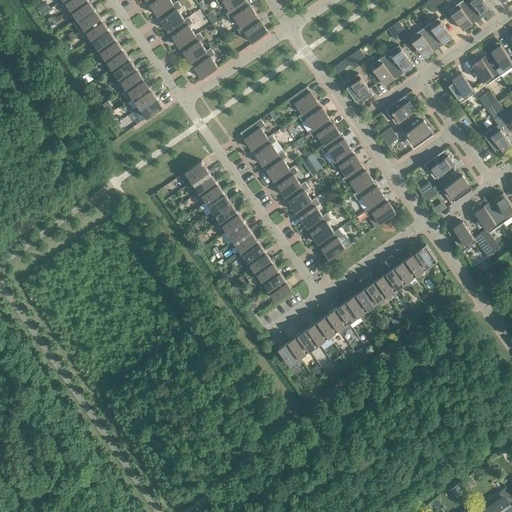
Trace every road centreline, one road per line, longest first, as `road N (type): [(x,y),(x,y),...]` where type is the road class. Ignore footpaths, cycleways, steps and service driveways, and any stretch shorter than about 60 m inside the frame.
road 1 (residential): [(320,295),(184,102)]
road 2 (residential): [(392,173),(290,29)]
road 3 (residential): [(511,343),(425,220)]
road 4 (residential): [(320,295),(425,220)]
road 5 (residential): [(184,102),(290,29)]
road 6 (residential): [(184,102),(111,0)]
